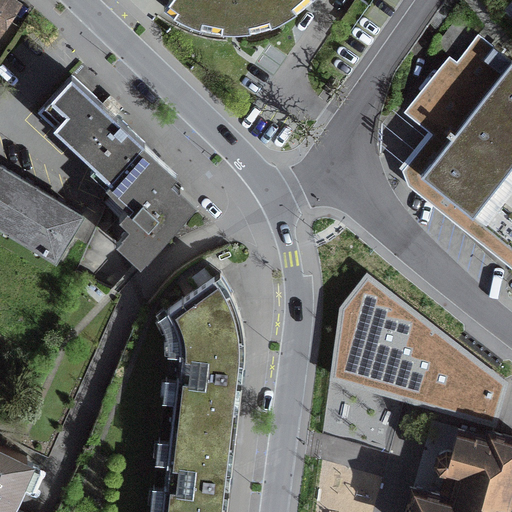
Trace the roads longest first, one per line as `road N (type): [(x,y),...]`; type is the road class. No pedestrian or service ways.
road 1 (secondary): [(273,511),(296,313),(275,200)]
road 2 (secondary): [(275,200),(78,0)]
road 3 (residential): [(511,329),(335,174)]
road 4 (residential): [(335,174),(352,122),(429,0)]
